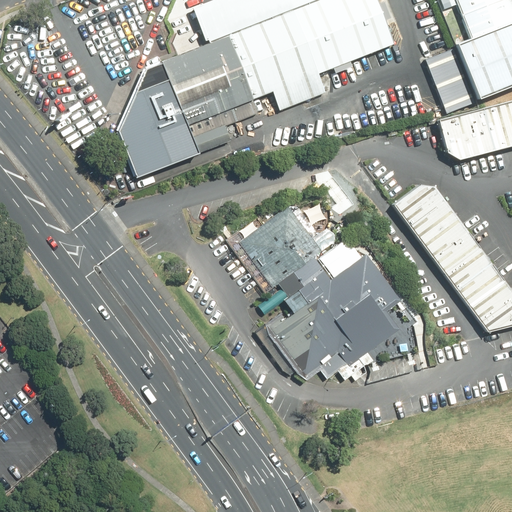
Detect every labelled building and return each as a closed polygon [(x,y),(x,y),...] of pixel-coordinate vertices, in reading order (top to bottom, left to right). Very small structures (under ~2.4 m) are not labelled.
[(147,66),(116,132),(135,179),(233,140),(227,126),(324,88),(317,72),(393,42),(376,0),(212,0),(195,7),(209,42),(147,66)] [(511,0),(451,0),(468,40),(511,22),(511,0)] [(511,83),(511,22),(468,40),(458,42),(460,47),(428,60),(448,109),(511,83)] [(511,100),(440,119),(448,150),(461,159),(511,145),(511,100)] [(418,186),(395,203),(489,332),(511,325),(511,288),(435,185),(422,183),(418,186)] [(328,257),(288,203),(227,247),(264,297),(251,307),(266,327),(298,371),(308,378),(320,369),(326,377),(336,370),(343,378),(371,358),(367,353),(397,331),(385,314),(400,303),(364,253),(331,277),(321,262),(328,257)]
